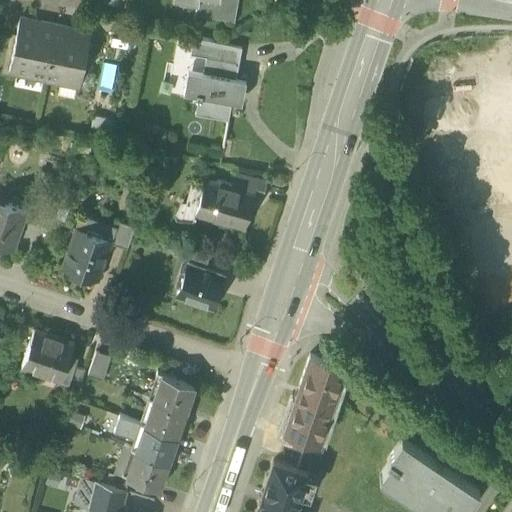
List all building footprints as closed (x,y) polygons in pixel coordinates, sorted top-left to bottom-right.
[(197,0),(195,12),(232,19),(235,0),(197,0)] [(14,18),(0,15),(0,51),(6,53),(14,18)] [(8,71),(44,78),(55,24),(20,17),(8,71)] [(90,31),(55,24),(44,78),(59,81),(79,85),(90,31)] [(205,55),(238,60),(241,45),(193,36),(190,52),(205,55)] [(205,55),(203,70),(236,76),(238,60),(205,55)] [(183,90),(198,93),(203,70),(187,67),(183,90)] [(232,99),(236,76),(203,70),(198,93),(195,112),(228,118),(232,99)] [(245,77),(236,76),(232,99),(241,100),(245,77)] [(76,98),(79,85),(59,81),(57,94),(76,98)] [(113,118),(92,113),(89,126),(110,131),(113,118)] [(253,193),(263,196),(267,180),(242,174),(239,186),(240,186),(240,187),(253,191),(253,193)] [(203,176),(202,182),(197,203),(195,210),(221,216),(221,218),(244,224),(253,193),(253,191),(240,187),(240,186),(239,186),(203,176)] [(186,200),(197,203),(202,182),(191,180),(186,200)] [(35,220),(50,225),(58,200),(44,195),(35,220)] [(0,242),(12,247),(25,206),(7,201),(5,207),(0,205),(0,242)] [(80,215),(76,227),(98,234),(102,222),(80,215)] [(110,242),(127,248),(134,227),(116,220),(114,226),(110,238),(111,238),(110,242)] [(114,226),(102,222),(98,234),(110,238),(114,226)] [(477,264),(500,267),(506,226),(482,223),(477,264)] [(110,238),(98,234),(76,227),(76,226),(62,266),(97,278),(110,242),(111,238),(110,238)] [(511,226),(506,226),(500,267),(511,268),(511,226)] [(171,251),(205,263),(209,252),(175,240),(171,251)] [(175,292),(212,305),(223,273),(186,260),(175,292)] [(20,365),(67,381),(72,364),(75,357),(68,355),(73,339),(34,326),(20,365)] [(88,375),(102,380),(110,356),(96,351),(88,375)] [(306,436),(319,441),(319,440),(345,365),(309,353),(284,429),(306,436)] [(64,388),(75,392),(83,368),(72,364),(67,381),(64,388)] [(148,396),(153,398),(162,372),(157,370),(148,396)] [(194,383),(162,372),(153,398),(185,409),(194,383)] [(140,421),(144,423),(153,398),(148,396),(140,421)] [(185,409),(153,398),(144,423),(176,434),(185,409)] [(66,424),(81,430),(86,416),(70,411),(66,424)] [(140,421),(120,414),(114,430),(139,438),(144,423),(140,421)] [(136,447),(135,448),(168,460),(176,434),(144,423),(139,438),(136,447)] [(306,436),(301,452),(318,457),(324,441),(319,440),(319,441),(306,436)] [(462,511),(479,489),(401,436),(387,458),(389,459),(382,470),(415,493),(412,497),(433,511),(462,511)] [(135,448),(136,447),(125,443),(115,470),(126,474),(135,448)] [(159,485),(168,460),(135,448),(126,474),(159,485)] [(313,473),(318,457),(301,452),(296,467),(307,471),(307,472),(313,473)] [(293,511),(300,494),(307,496),(312,482),(304,479),(307,472),(307,471),(296,467),(274,459),(263,490),(262,490),(258,501),(259,501),(255,511),(293,511)] [(62,475),(49,470),(45,484),(57,488),(62,475)] [(379,475),(412,497),(415,493),(382,470),(379,475)] [(92,495),(96,481),(81,477),(73,504),(89,508),(92,495)] [(92,495),(122,502),(125,490),(96,480),(96,481),(92,495)] [(94,511),(96,511),(119,511),(122,502),(92,495),(89,508),(88,510),(94,511)]
